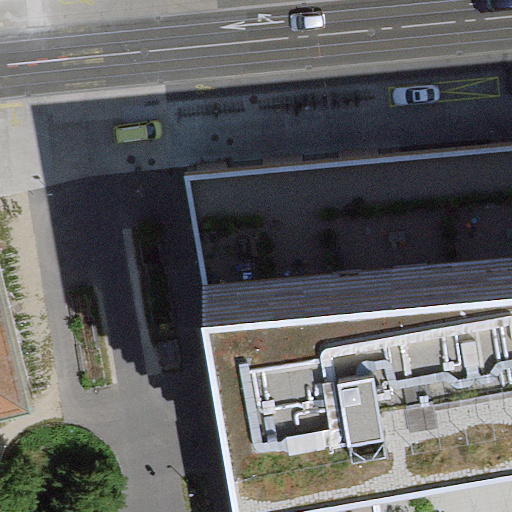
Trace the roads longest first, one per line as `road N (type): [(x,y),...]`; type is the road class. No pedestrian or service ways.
road 1 (tertiary): [(138,52),(511,17)]
road 2 (tertiary): [(0,65),(138,52)]
